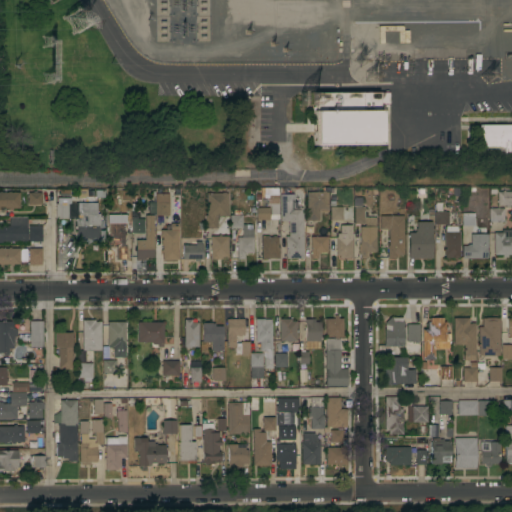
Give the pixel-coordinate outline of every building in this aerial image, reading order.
[(314,145),(314,111),(315,111),(315,93),(388,92),(388,107),(384,107),(384,105),(378,105),(378,110),(380,110),(380,144),(314,145)] [(511,125),(511,157),(503,157),(503,148),(479,148),(478,125),(511,125)] [(121,200),(121,190),(130,190),(130,200),(121,200)] [(438,190),(448,190),(448,198),(438,198),(438,190)] [(502,192),(502,190),(504,190),(504,192),(511,192),(511,205),(510,206),(510,207),(506,207),(506,206),(497,206),(497,192),(502,192)] [(19,208),(12,208),(12,210),(9,210),(9,208),(0,208),(0,191),(1,191),(1,193),(7,192),(10,192),(19,192),(19,208)] [(327,212),(319,212),(319,220),(306,220),(305,208),(306,208),(306,192),(322,192),(322,191),(325,191),(325,192),(327,192),(327,212)] [(227,216),(217,216),(217,228),(205,228),(205,215),(206,215),(206,193),(222,193),(222,192),(225,192),(225,193),(227,193),(227,216)] [(41,193),(41,205),(28,205),(28,193),(41,193)] [(279,214),(274,214),(274,218),(271,218),(271,214),(270,214),(270,204),(267,204),(267,193),(278,193),(278,203),(279,214)] [(169,214),(149,214),(149,203),(155,203),(155,194),(169,194),(169,214)] [(303,259),(285,259),(285,236),(288,236),(288,221),(280,221),(280,195),(294,195),(294,201),(293,201),(293,202),(297,202),(297,207),(303,207),(303,259)] [(376,252),(369,252),(369,254),(367,254),(367,258),(360,258),(360,255),(359,255),(359,251),(360,251),(359,227),(365,227),(365,224),(360,224),(360,225),(355,225),(355,224),(354,224),(354,198),(361,198),(361,207),(365,207),(365,211),(363,211),(363,218),(376,218),(376,252)] [(479,208),(480,200),(487,201),(487,209),(479,208)] [(97,203),(97,214),(100,214),(100,229),(99,229),(98,240),(76,240),(77,227),(75,227),(76,219),(55,219),(55,204),(68,204),(68,203),(76,203),(76,212),(81,212),(81,203),(97,203)] [(342,207),(342,220),(330,220),(330,207),(342,207)] [(474,226),(462,226),(461,213),(465,213),(465,207),(470,207),(470,210),(473,210),(473,213),(474,213),(474,226)] [(269,208),(269,220),(256,220),(256,208),(269,208)] [(503,208),(504,222),(489,222),(489,208),(503,208)] [(253,253),(246,253),(246,254),(244,254),(244,259),(230,259),(230,249),(237,248),(237,237),(242,237),(242,228),(230,228),(230,215),(234,215),(234,210),(240,210),(240,215),(242,215),(242,225),(246,225),(246,229),(253,229),(253,253)] [(126,246),(128,246),(128,261),(115,261),(115,248),(108,248),(108,222),(109,222),(109,216),(110,216),(110,211),(123,211),(123,216),(124,216),(124,222),(126,222),(126,246)] [(455,212),(455,224),(434,224),(434,212),(455,212)] [(154,258),(145,258),(145,260),(136,260),(136,240),(145,240),(145,215),(153,215),(154,258)] [(403,255),(399,255),(399,257),(396,257),(396,258),(388,258),(388,245),(388,230),(380,230),(380,216),(403,216),(403,255)] [(143,219),(143,233),(131,233),(131,219),(143,219)] [(487,221),(487,228),(479,228),(480,220),(487,221)] [(432,259),(408,259),(408,233),(415,233),(415,228),(416,228),(416,222),(432,222),(432,259)] [(178,260),(162,260),(162,253),(161,253),(161,250),(162,250),(162,245),(161,245),(161,240),(162,240),(162,237),(160,237),(160,230),(163,230),(163,226),(170,226),(170,223),(178,223),(178,260)] [(0,226),(9,226),(9,224),(12,224),(12,226),(27,226),(27,241),(11,241),(11,242),(8,242),(2,242),(0,242),(0,226)] [(42,226),(42,241),(28,241),(28,226),(42,226)] [(459,258),(445,258),(445,255),(444,255),(444,232),(445,232),(445,226),(457,226),(457,232),(459,232),(459,258)] [(494,233),(502,233),(502,229),(511,229),(511,255),(507,255),(507,257),(502,257),(502,255),(494,255),(494,233)] [(352,259),(339,259),(339,256),(336,256),(335,237),(346,237),(346,233),(352,233),(352,259)] [(487,248),(486,248),(487,258),(462,259),(462,246),(468,246),(468,244),(471,244),(470,234),(487,234),(487,248)] [(227,257),(221,257),(222,259),(210,259),(210,248),(210,245),(210,236),(227,236),(227,257)] [(261,237),(264,237),(264,236),(268,236),(268,237),(272,237),(272,236),(276,236),(276,237),(278,237),(278,248),(278,258),(268,258),(268,259),(261,259),(261,258),(256,258),(256,245),(261,245),(261,237)] [(310,237),(327,236),(327,252),(320,252),(320,254),(318,254),(318,259),(311,259),(310,237)] [(195,245),(195,241),(201,241),(201,245),(203,245),(203,260),(199,260),(199,262),(195,262),(195,260),(182,260),(182,245),(195,245)] [(13,265),(13,266),(10,266),(9,265),(0,265),(0,248),(1,248),(2,248),(8,248),(11,248),(20,248),(20,265),(13,265)] [(42,265),(28,265),(28,248),(41,248),(42,265)] [(340,369),(347,369),(347,386),(325,386),(325,350),(325,340),(332,340),(332,339),(333,339),(333,337),(325,337),(325,319),(334,319),(333,315),(338,315),(338,318),(342,318),(343,337),(337,337),(337,338),(340,338),(340,369)] [(402,318),(402,322),(403,322),(403,332),(403,346),(384,346),(384,329),(385,329),(385,324),(384,323),(390,317),(391,318),(402,318)] [(499,355),(478,356),(478,327),(482,327),(482,318),(485,318),(496,317),(496,318),(499,318),(499,355)] [(434,349),(435,359),(422,360),(422,329),(427,329),(427,322),(430,322),(429,318),(443,318),(443,322),(446,322),(446,334),(450,334),(450,349),(434,349)] [(475,360),(464,360),(463,345),(453,345),(453,318),(469,318),(469,323),(470,323),(475,323),(475,360)] [(244,319),(244,335),(241,335),(241,336),(238,336),(235,336),(235,343),(240,343),(240,342),(249,342),(249,353),(262,353),(262,367),(249,367),(249,356),(240,356),(240,354),(235,354),(235,348),(227,348),(226,319),(244,319)] [(272,368),(263,368),(263,351),(259,351),(259,342),(255,342),(255,319),(271,319),(271,324),(271,350),(272,350),(272,368)] [(279,341),(279,319),(291,319),(291,321),(296,321),(296,341),(279,341)] [(320,342),(305,342),(305,323),(304,323),(304,319),(311,319),(315,319),(315,322),(320,322),(320,342)] [(82,350),(82,320),(95,320),(95,322),(101,322),(101,350),(82,350)] [(198,347),(190,347),(190,348),(186,348),(186,347),(184,347),(184,320),(191,320),(191,323),(198,323),(198,347)] [(42,347),(29,347),(29,321),(42,321),(42,347)] [(0,322),(13,322),(13,329),(17,329),(17,337),(13,337),(13,349),(8,349),(8,356),(3,356),(3,353),(0,353),(0,322)] [(125,322),(125,357),(113,357),(113,348),(109,348),(109,347),(107,347),(107,325),(107,322),(125,322)] [(163,322),(163,344),(162,344),(162,347),(157,347),(157,345),(152,344),(150,344),(150,343),(137,342),(137,322),(163,322)] [(202,323),(214,323),(214,326),(222,326),(222,336),(223,336),(223,340),(222,340),(222,352),(211,351),(211,342),(202,342),(202,323)] [(419,342),(406,342),(406,324),(419,324),(419,342)] [(58,348),(55,348),(55,333),(72,333),(73,346),(71,346),(71,356),(73,356),(73,359),(71,359),(71,369),(58,369),(58,348)] [(511,359),(501,359),(501,345),(511,345),(511,359)] [(299,351),(308,351),(308,363),(311,363),(311,370),(306,370),(306,364),(299,364),(299,351)] [(286,367),(274,367),(274,354),(286,353),(286,367)] [(406,357),(406,370),(415,370),(415,384),(401,384),(396,384),(396,385),(385,386),(385,369),(389,369),(389,357),(406,357)] [(116,360),(116,374),(107,374),(107,376),(103,376),(103,374),(102,374),(102,360),(116,360)] [(162,375),(161,361),(178,361),(178,375),(162,375)] [(462,382),(463,367),(470,367),(470,362),(476,362),(476,382),(462,382)] [(92,378),(78,378),(78,363),(92,363),(92,378)] [(439,366),(451,366),(451,379),(439,380),(439,366)] [(0,367),(5,367),(5,379),(6,379),(6,367),(16,367),(16,379),(7,379),(7,382),(6,382),(6,386),(0,386),(0,367)] [(224,381),(212,381),(212,368),(224,367),(224,381)] [(501,381),(489,381),(488,368),(501,367),(501,381)] [(189,368),(200,368),(200,382),(190,382),(189,368)] [(11,392),(11,383),(14,383),(14,382),(17,382),(17,383),(28,383),(28,392),(11,392)] [(25,392),(25,406),(16,406),(16,419),(0,419),(0,402),(1,402),(1,404),(8,404),(8,392),(25,392)] [(323,429),(310,429),(310,426),(308,426),(308,407),(310,407),(310,397),(323,397),(323,407),(322,407),(322,416),(323,416),(323,429)] [(402,434),(388,434),(388,431),(384,431),(384,397),(410,397),(410,406),(399,406),(399,409),(402,409),(402,434)] [(276,398),(298,398),(298,411),(276,411),(276,398)] [(325,398),(346,398),(347,427),(326,428),(325,398)] [(111,417),(102,417),(102,412),(101,412),(101,414),(93,414),(93,411),(93,399),(102,399),(102,403),(111,403),(111,417)] [(59,400),(76,400),(76,426),(60,426),(59,400)] [(476,400),(476,415),(457,415),(457,401),(476,400)] [(502,400),(511,400),(511,413),(502,413),(502,400)] [(28,418),(28,415),(26,415),(26,412),(28,412),(28,402),(33,402),(33,401),(35,401),(35,402),(41,402),(41,405),(43,405),(43,409),(41,409),(41,418),(28,418)] [(438,401),(451,401),(451,415),(438,415),(438,401)] [(477,401),(489,401),(489,416),(477,416),(477,401)] [(248,434),(227,434),(227,403),(248,403),(248,434)] [(427,406),(427,422),(407,422),(407,406),(427,406)] [(126,432),(117,432),(117,418),(115,418),(115,411),(125,410),(126,432)] [(288,414),(288,426),(276,426),(276,414),(288,414)] [(262,417),(274,417),(274,430),(275,430),(275,438),(268,438),(268,431),(263,431),(262,417)] [(216,429),(216,418),(225,418),(225,429),(216,429)] [(87,434),(87,439),(94,439),(94,443),(94,432),(91,432),(91,420),(102,420),(102,432),(103,445),(96,445),(96,462),(90,462),(90,465),(80,465),(80,462),(79,462),(79,443),(80,434),(87,434)] [(162,420),(176,420),(176,434),(162,434),(162,420)] [(38,421),(38,433),(25,433),(25,421),(38,421)] [(80,421),(88,421),(88,433),(80,434),(80,421)] [(291,429),(291,421),(297,421),(297,428),(300,428),(299,441),(291,441),(291,429)] [(202,430),(201,430),(201,424),(212,424),(213,433),(219,433),(219,439),(220,439),(220,446),(218,446),(218,452),(220,452),(220,461),(219,461),(219,463),(214,463),(214,461),(210,461),(210,463),(202,464),(202,430)] [(429,424),(437,424),(437,436),(429,436),(429,424)] [(0,427),(13,427),(13,425),(16,425),(16,426),(23,426),(23,442),(14,442),(14,444),(11,444),(11,442),(5,442),(5,444),(0,444),(0,427)] [(195,449),(196,449),(196,452),(195,452),(195,463),(186,463),(186,465),(179,465),(179,461),(178,461),(178,442),(179,442),(179,425),(190,425),(190,442),(195,442),(195,449)] [(511,425),(503,425),(503,463),(511,462),(511,429),(511,425)] [(61,436),(61,427),(75,427),(75,436),(61,436)] [(252,429),(260,429),(260,433),(265,433),(265,442),(270,442),(270,455),(271,455),(271,461),(270,461),(270,466),(252,466),(252,429)] [(344,430),(344,442),(330,442),(330,430),(344,430)] [(295,444),(295,461),(294,461),(294,468),(278,468),(278,461),(275,461),(275,444),(277,444),(277,433),(290,433),(290,444),(295,444)] [(319,441),(319,465),(301,465),(301,443),(302,443),(302,433),(313,433),(319,441)] [(105,460),(104,460),(104,458),(105,458),(104,444),(105,444),(105,438),(117,438),(117,436),(125,436),(125,457),(120,457),(120,468),(116,468),(116,470),(105,470),(105,460)] [(133,438),(147,438),(147,441),(154,441),(154,444),(156,444),(156,445),(165,445),(165,464),(150,464),(150,466),(138,466),(138,452),(133,452),(133,438)] [(475,438),(475,468),(454,468),(454,438),(475,438)] [(429,441),(439,441),(439,439),(443,439),(443,441),(449,441),(449,463),(440,463),(440,464),(430,464),(429,441)] [(75,440),(76,457),(76,462),(68,462),(68,458),(61,458),(61,456),(55,456),(55,443),(58,443),(58,441),(75,440)] [(480,451),(480,442),(497,442),(497,464),(490,464),(490,466),(485,466),(485,464),(480,464),(480,451)] [(248,464),(243,464),(243,468),(231,468),(231,464),(228,464),(228,448),(227,448),(227,444),(237,444),(237,448),(245,447),(245,450),(248,450),(248,464)] [(388,465),(388,462),(385,462),(385,447),(410,447),(410,465),(388,465)] [(326,448),(345,448),(345,465),(326,465),(326,448)] [(17,468),(14,468),(14,471),(0,471),(0,450),(17,450),(17,468)] [(415,450),(425,450),(425,465),(415,465),(415,450)] [(30,456),(44,456),(44,468),(30,468),(30,456)]
